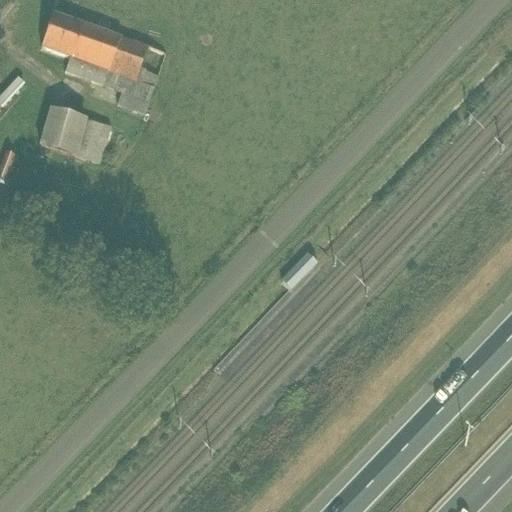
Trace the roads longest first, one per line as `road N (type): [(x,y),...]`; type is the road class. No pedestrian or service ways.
road 1 (unclassified): [(9,511),(494,0)]
road 2 (motorway): [(511,355),(363,511)]
